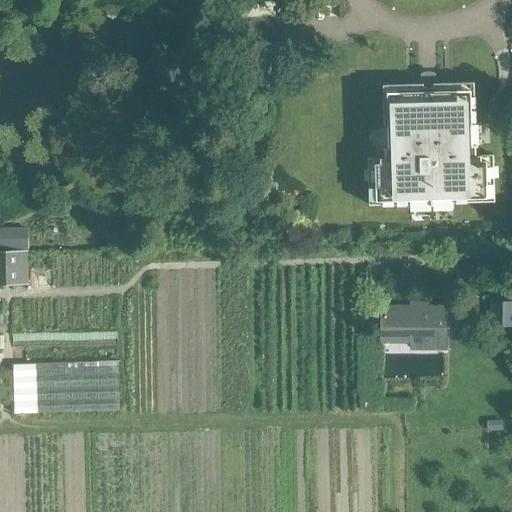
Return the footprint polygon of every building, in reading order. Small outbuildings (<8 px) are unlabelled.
[(470,144),(470,124),(473,124),(472,82),(381,84),(382,127),(386,126),(387,146),(381,146),(381,148),(383,148),(383,157),(366,157),(367,204),(492,201),(491,154),(474,155),(474,146),(476,146),(476,144),(470,144)] [(0,249),(27,249),(27,229),(0,228),(0,249)] [(0,283),(27,283),(27,251),(0,251),(0,283)] [(511,298),(492,298),(491,322),(511,323),(511,298)] [(411,303),(382,303),(382,330),(411,330),(411,341),(411,348),(450,348),(450,337),(459,337),(459,313),(449,313),(449,302),(429,302),(429,299),(411,299),(411,303)] [(15,413),(122,409),(120,360),(14,364),(15,413)] [(495,430),(503,429),(503,419),(487,420),(487,428),(487,430),(495,430)]
